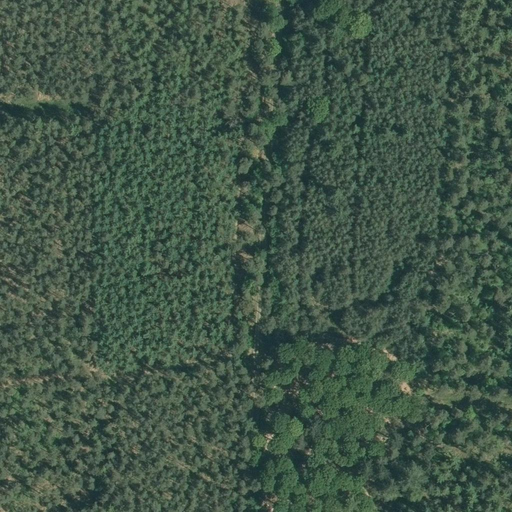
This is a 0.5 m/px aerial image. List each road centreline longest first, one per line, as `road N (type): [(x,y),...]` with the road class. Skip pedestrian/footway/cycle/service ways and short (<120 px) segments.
road 1 (track): [(419,511),(460,0)]
road 2 (track): [(281,0),(244,511)]
road 3 (track): [(102,0),(94,287),(101,377)]
road 4 (track): [(256,357),(0,387)]
